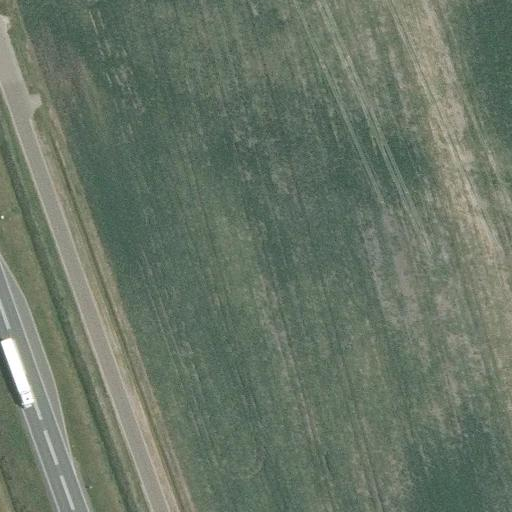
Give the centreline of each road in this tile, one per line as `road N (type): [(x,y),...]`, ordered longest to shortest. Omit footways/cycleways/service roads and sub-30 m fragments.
road 1 (unclassified): [(164,511),(0,52)]
road 2 (trunk): [(74,511),(0,299)]
